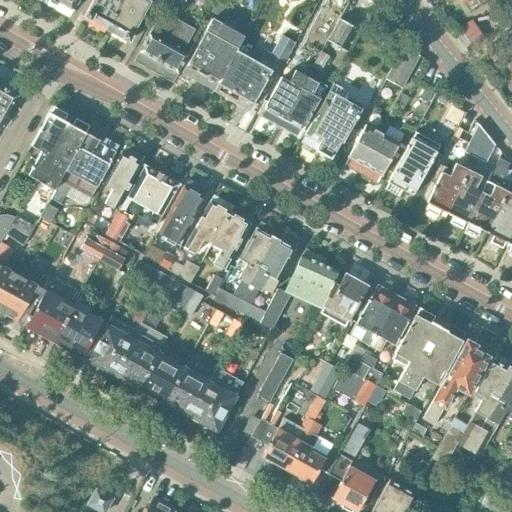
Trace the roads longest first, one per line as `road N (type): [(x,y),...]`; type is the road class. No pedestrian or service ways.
road 1 (primary): [(511,316),(53,68)]
road 2 (residential): [(511,135),(400,0)]
road 3 (primary): [(0,363),(147,446)]
road 4 (primary): [(147,446),(264,511)]
